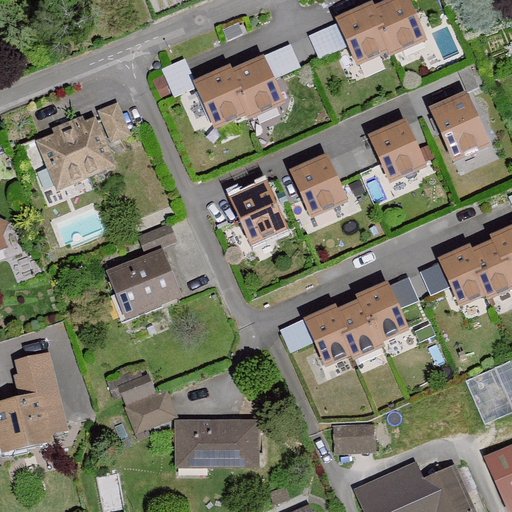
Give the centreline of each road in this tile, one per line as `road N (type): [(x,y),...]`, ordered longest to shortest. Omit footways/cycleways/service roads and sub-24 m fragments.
road 1 (residential): [(509,219),(249,330),(124,51)]
road 2 (residential): [(124,51),(254,0)]
road 3 (residential): [(0,101),(124,51)]
